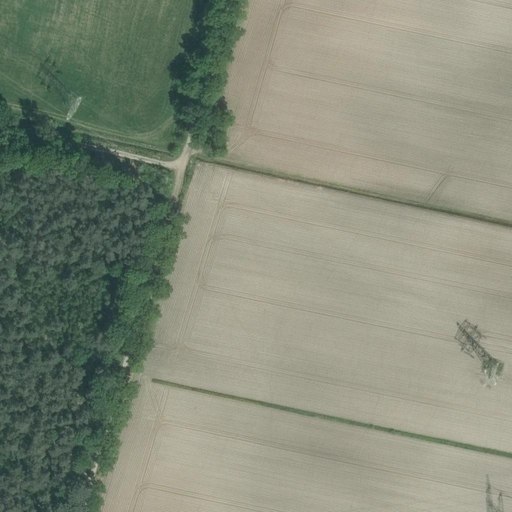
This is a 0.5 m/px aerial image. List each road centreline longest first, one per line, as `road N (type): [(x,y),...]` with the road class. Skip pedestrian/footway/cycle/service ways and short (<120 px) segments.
road 1 (track): [(83,511),(182,166)]
road 2 (track): [(182,166),(0,127)]
road 3 (track): [(231,0),(182,166)]
